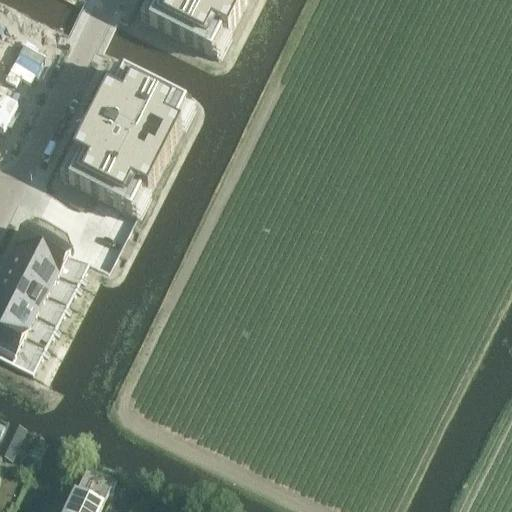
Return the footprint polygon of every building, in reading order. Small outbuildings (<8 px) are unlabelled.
[(160,7),(149,29),(211,61),(222,39),(228,42),(250,0),(156,0),(154,4),(160,7)] [(80,170),(69,191),(113,214),(131,223),(142,202),(148,205),(182,139),(176,136),(187,115),(125,82),(114,104),(108,101),(74,166),(80,170)] [(28,238),(17,260),(58,281),(70,259),(28,238)] [(17,260),(6,281),(47,303),(58,281),(17,260)] [(6,281),(0,293),(0,305),(36,324),(47,303),(6,281)] [(0,305),(0,332),(25,345),(36,324),(0,305)] [(0,332),(0,360),(14,367),(25,345),(0,332)] [(0,460),(12,466),(27,435),(11,427),(10,428),(7,427),(5,431),(0,441),(0,460)] [(66,511),(103,511),(105,510),(103,509),(114,487),(87,474),(76,496),(75,495),(66,511)]
